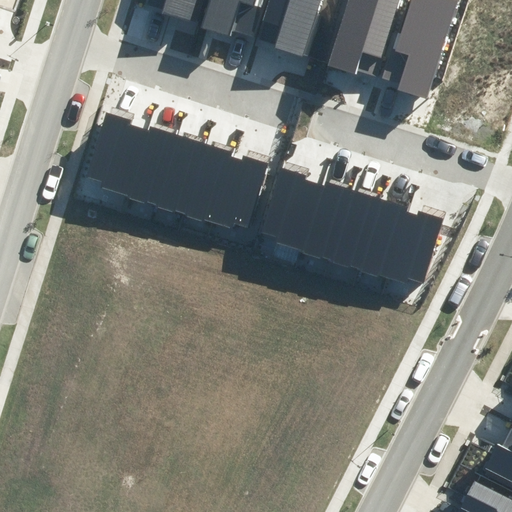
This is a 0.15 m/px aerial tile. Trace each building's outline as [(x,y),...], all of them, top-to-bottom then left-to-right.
[(164,0),(161,13),(191,23),(198,0),(164,0)] [(255,0),(209,0),(201,27),(229,36),(240,2),(254,6),(255,0)] [(268,0),(262,21),(281,27),(275,47),(301,55),(318,0),(268,0)] [(348,0),(328,65),(354,73),(361,51),(381,57),(399,0),(348,0)] [(457,0),(411,0),(395,51),(409,55),(398,90),(427,99),(457,0)] [(130,120),(106,113),(86,177),(101,182),(99,187),(128,196),(149,130),(129,124),(130,120)] [(157,205),(179,135),(150,126),(149,130),(128,196),(157,205)] [(207,144),(179,135),(157,205),(184,214),(207,144)] [(231,152),(207,144),(184,214),(209,222),(230,156),(231,152)] [(242,160),(230,156),(209,222),(232,229),(234,223),(247,228),(268,163),(243,155),(242,160)] [(304,177),(278,169),(259,233),(275,238),(274,243),(304,252),(324,187),(303,180),(304,177)] [(325,182),(324,187),(304,252),(332,261),(353,190),(325,182)] [(379,198),(353,190),(332,261),(358,269),(379,198)] [(410,208),(379,198),(358,269),(388,278),(409,212),(410,208)] [(417,215),(409,212),(388,278),(405,283),(407,277),(423,282),(443,218),(419,210),(417,215)] [(504,435),(491,462),(511,472),(511,435),(510,439),(504,435)] [(485,509),(483,511),(511,511),(511,493),(478,477),(467,500),(485,509)]
